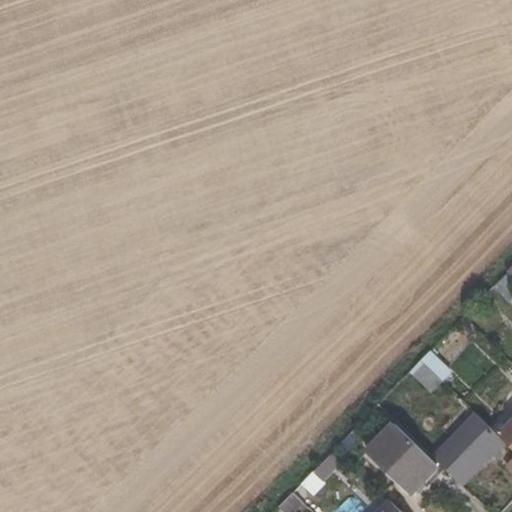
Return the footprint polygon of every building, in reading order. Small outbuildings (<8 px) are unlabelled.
[(499,434),(477,413),(435,457),(448,472),(463,485),(476,497),(478,495),(466,481),(504,440),(499,434)] [(511,420),(499,434),(504,440),(511,447),(511,420)] [(437,465),(397,426),(369,455),(410,494),(437,465)] [(461,511),(476,497),(463,485),(448,472),(416,506),(421,511),(461,511)] [(401,511),(390,500),(378,511),(401,511)]
